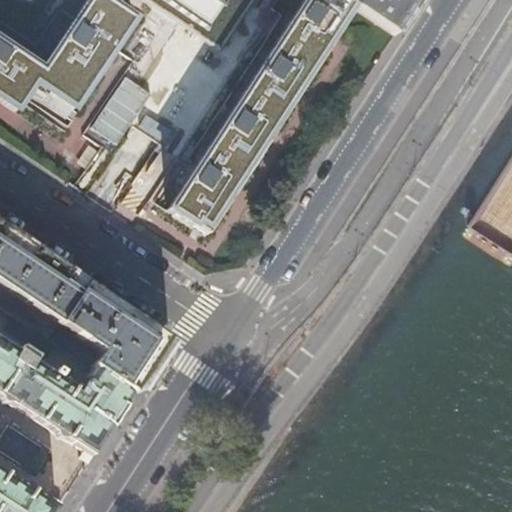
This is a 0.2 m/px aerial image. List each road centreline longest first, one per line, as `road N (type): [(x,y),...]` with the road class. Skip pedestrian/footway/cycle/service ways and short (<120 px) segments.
road 1 (primary): [(188,511),(368,269),(511,44)]
road 2 (tertiary): [(226,334),(450,0)]
road 3 (residential): [(0,184),(226,334)]
road 4 (tertiary): [(109,511),(226,334)]
